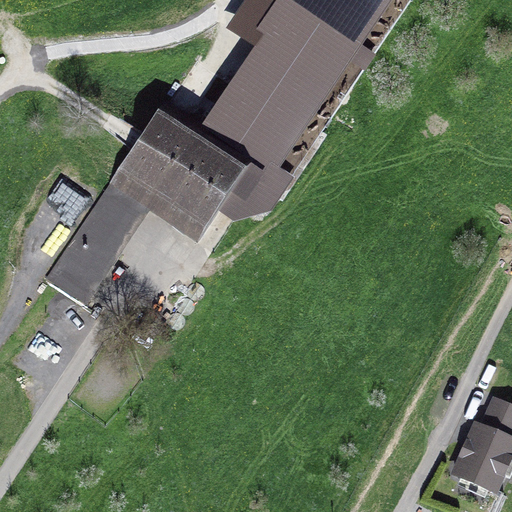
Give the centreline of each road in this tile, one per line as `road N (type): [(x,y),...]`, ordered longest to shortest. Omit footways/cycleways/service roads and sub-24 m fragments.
road 1 (unclassified): [(400,511),(511,295)]
road 2 (track): [(105,324),(0,487)]
road 3 (track): [(129,135),(47,81),(28,74),(0,86)]
